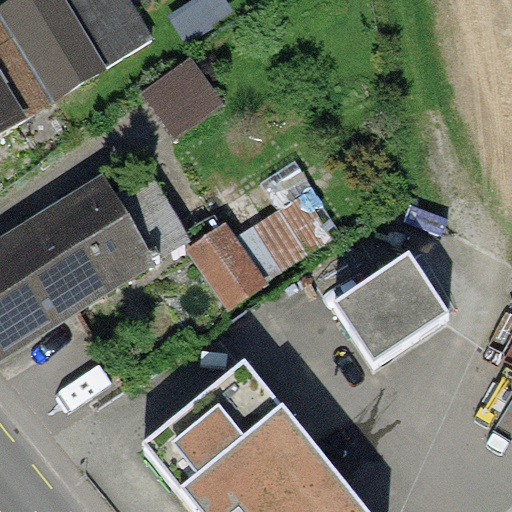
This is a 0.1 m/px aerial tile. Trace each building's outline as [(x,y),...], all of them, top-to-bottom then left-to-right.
[(0,131),(34,111),(39,119),(106,77),(98,65),(144,38),(120,0),(11,0),(0,7),(0,131)] [(212,0),(205,0),(171,22),(189,50),(228,25),(212,0)] [(219,117),(185,68),(144,96),(178,145),(219,117)] [(107,193),(0,257),(0,361),(153,269),(107,193)] [(229,236),(200,254),(231,305),(333,243),(310,205),(237,249),(229,236)] [(410,266),(338,314),(376,373),(449,325),(410,266)] [(358,511),(246,373),(143,455),(189,511),(358,511)]
